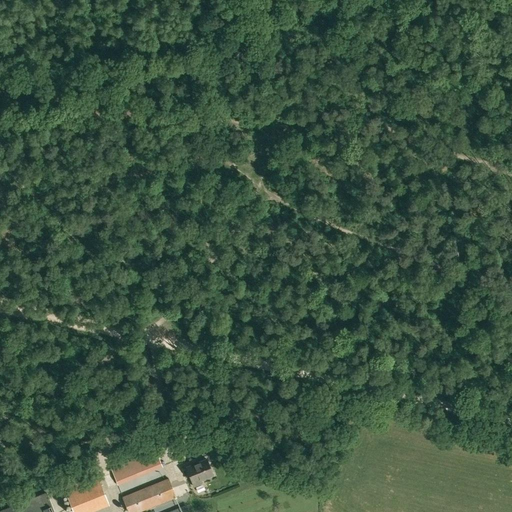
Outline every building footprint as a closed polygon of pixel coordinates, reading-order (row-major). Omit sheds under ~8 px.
[(117,482),(161,465),(157,453),(112,471),(117,482)] [(201,478),(211,474),(205,458),(185,466),(193,487),(203,484),(201,478)] [(63,486),(73,511),(87,511),(109,503),(96,472),(63,486)] [(168,477),(122,495),(128,511),(135,511),(176,496),(168,477)] [(5,511),(62,511),(55,494),(5,511)]
